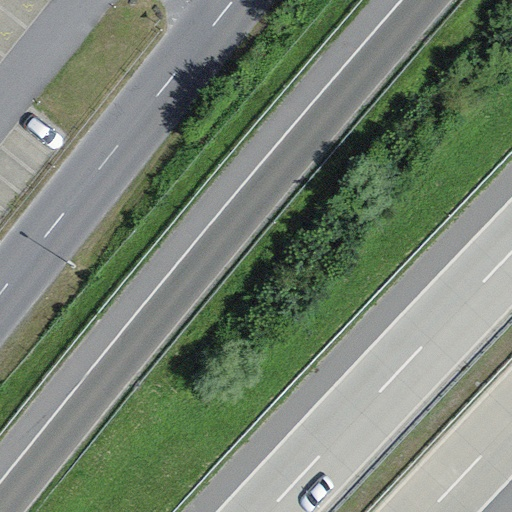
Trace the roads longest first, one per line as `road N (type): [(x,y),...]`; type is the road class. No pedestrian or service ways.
road 1 (motorway): [(433,0),(10,511)]
road 2 (unclassified): [(0,309),(247,0)]
road 3 (motorway): [(511,260),(276,511)]
